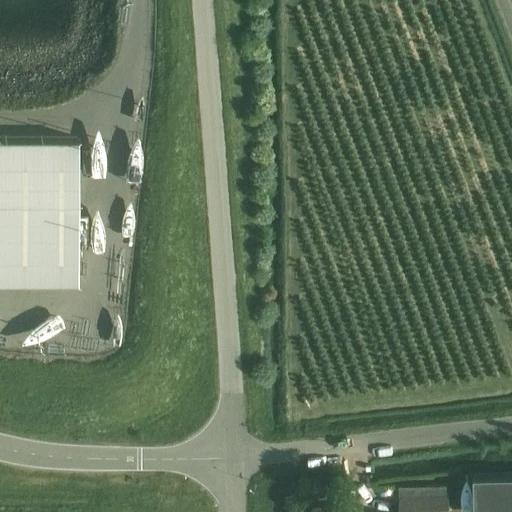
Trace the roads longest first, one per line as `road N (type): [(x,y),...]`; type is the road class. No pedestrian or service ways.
road 1 (unclassified): [(231,458),(202,0)]
road 2 (unclassified): [(231,458),(511,422)]
road 3 (residential): [(138,458),(0,448)]
